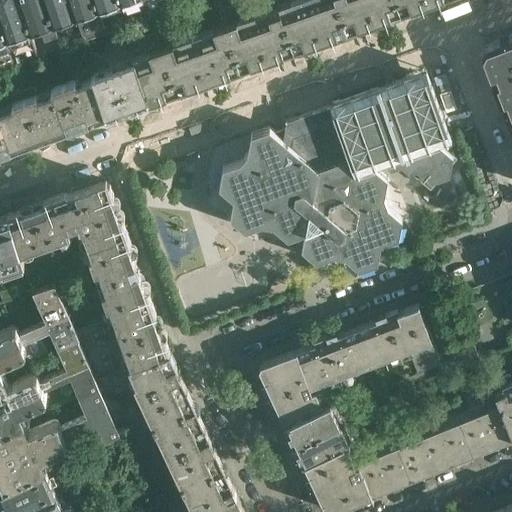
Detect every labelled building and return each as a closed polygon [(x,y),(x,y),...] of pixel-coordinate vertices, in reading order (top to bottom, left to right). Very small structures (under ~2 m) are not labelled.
[(66,17),(76,14),(71,0),(0,0),(0,15),(8,37),(14,56),(17,64),(62,48),(58,36),(56,31),(70,26),(66,17)] [(100,6),(98,0),(71,0),(76,14),(100,6)] [(176,10),(172,0),(146,0),(153,18),(176,10)] [(267,59),(246,0),(242,0),(219,8),(224,23),(196,33),(212,79),(267,59)] [(321,40),(306,0),(290,0),(279,4),(277,0),(246,0),(267,59),(321,40)] [(375,21),(367,0),(306,0),(321,40),(375,21)] [(428,2),(427,0),(367,0),(375,21),(428,2)] [(137,17),(132,2),(124,4),(128,15),(129,19),(137,17)] [(131,25),(129,19),(128,15),(106,22),(110,32),(122,28),(131,25)] [(110,32),(106,22),(105,20),(81,28),(86,41),(102,35),(110,32)] [(86,41),(81,28),(58,36),(62,48),(86,41)] [(122,28),(110,32),(102,35),(105,44),(126,38),(122,28)] [(212,79),(196,33),(162,45),(156,31),(128,41),(134,58),(149,101),(212,79)] [(511,34),(508,36),(510,40),(501,43),(499,39),(485,45),(482,51),(508,121),(511,119),(511,34)] [(0,69),(17,64),(14,56),(0,61),(0,69)] [(149,101),(134,58),(92,73),(93,77),(107,116),(149,101)] [(388,177),(374,165),(385,161),(385,162),(391,167),(402,163),(410,170),(418,168),(431,179),(450,173),(453,153),(439,142),(452,138),(450,133),(427,67),(414,72),(395,78),(373,87),(347,96),(348,99),(346,100),(345,96),(332,101),(330,102),(331,104),(287,120),(285,128),(276,132),(270,126),(251,132),(248,151),(241,159),(223,166),(219,185),(234,197),(230,216),(245,228),(263,222),(273,224),(288,236),(305,230),(301,248),(316,261),(334,254),(345,256),(359,268),(378,262),(381,243),(399,237),(402,218),(388,205),(384,195),(388,177)] [(0,153),(107,116),(93,77),(77,83),(76,79),(51,88),(53,92),(38,97),(37,93),(12,102),(14,106),(0,110),(0,153)] [(119,217),(117,211),(113,199),(114,196),(113,194),(114,193),(110,183),(106,181),(106,180),(68,193),(65,192),(57,194),(71,232),(80,229),(86,246),(127,231),(124,221),(123,221),(122,219),(119,217)] [(72,236),(71,232),(57,194),(7,212),(8,215),(21,254),(72,236)] [(21,254),(8,215),(0,217),(0,266),(1,268),(23,260),(21,254)] [(143,285),(133,255),(132,255),(130,247),(131,244),(130,241),(131,241),(127,231),(86,246),(108,306),(110,305),(114,316),(153,302),(149,293),(148,290),(144,289),(143,285)] [(0,345),(69,316),(55,282),(33,291),(46,320),(20,331),(18,326),(14,324),(0,330),(0,345)] [(170,350),(165,337),(161,335),(155,318),(157,314),(153,302),(114,316),(76,330),(80,339),(90,363),(96,377),(170,350)] [(310,384),(410,346),(418,367),(440,359),(420,307),(419,303),(399,311),(397,307),(375,315),(376,319),(338,333),(337,330),(314,338),(316,342),(261,363),(260,366),(259,366),(285,422),(322,404),(316,388),(312,390),(310,384)] [(0,360),(1,361),(26,350),(27,347),(24,341),(50,330),(58,349),(80,339),(76,330),(69,316),(0,345),(0,360)] [(41,379),(38,373),(35,371),(10,382),(9,386),(9,388),(6,390),(0,376),(0,401),(90,363),(80,339),(58,349),(67,368),(41,379)] [(480,359),(474,344),(461,349),(467,363),(480,359)] [(196,405),(170,350),(96,377),(100,386),(110,410),(121,433),(121,435),(151,426),(196,405)] [(21,408),(46,397),(47,394),(45,388),(71,377),(79,396),(100,386),(96,377),(90,363),(0,401),(0,430),(20,421),(13,406),(17,405),(18,407),(21,408)] [(511,381),(493,389),(496,395),(511,435),(511,381)] [(61,426),(59,420),(55,418),(31,429),(29,433),(30,435),(26,437),(20,421),(0,430),(0,458),(110,410),(100,386),(79,396),(87,415),(61,426)] [(330,511),(476,452),(511,437),(511,435),(496,395),(360,450),(362,456),(354,460),(345,442),(304,461),(326,509),(330,510),(330,511)] [(295,442),(340,421),(331,401),(322,404),(285,422),(295,442)] [(224,466),(196,405),(151,426),(155,436),(159,435),(178,476),(175,478),(180,487),(224,466)] [(42,455),(67,445),(68,441),(66,435),(91,424),(99,443),(121,433),(110,410),(0,458),(0,487),(41,470),(34,453),(37,452),(38,454),(42,455)] [(304,461),(345,442),(349,440),(340,421),(295,442),(304,461)] [(244,511),(239,497),(224,466),(180,487),(184,497),(187,496),(195,511),(244,511)] [(13,511),(59,492),(47,467),(41,470),(0,487),(0,511),(13,511)] [(110,499),(105,487),(90,494),(95,505),(110,499)] [(79,511),(87,509),(82,498),(64,506),(59,492),(13,511),(79,511)]
